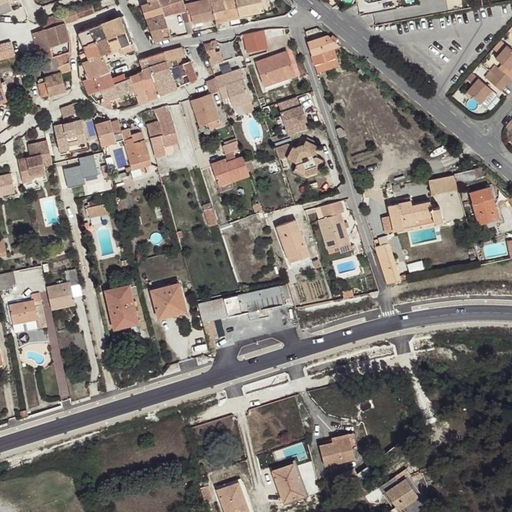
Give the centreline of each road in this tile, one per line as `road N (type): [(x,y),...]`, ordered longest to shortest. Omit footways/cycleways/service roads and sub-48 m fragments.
road 1 (primary): [(0,446),(382,329)]
road 2 (residential): [(293,19),(386,296),(382,329)]
road 3 (tertiary): [(312,0),(478,142)]
road 4 (residential): [(193,40),(202,71),(196,87),(118,115),(77,95)]
road 5 (primary): [(382,329),(511,315)]
road 6 (unclassified): [(77,95),(75,29),(125,4)]
